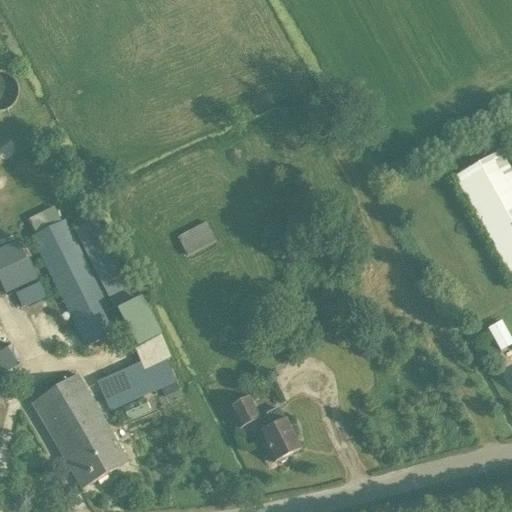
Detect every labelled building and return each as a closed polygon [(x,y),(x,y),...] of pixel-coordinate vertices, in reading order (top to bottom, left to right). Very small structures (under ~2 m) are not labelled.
[(7,99),(8,91),(7,84),(3,79),(0,76),(0,106),(2,105),(5,102),(7,99)] [(511,276),(511,179),(498,155),(456,178),(511,276)] [(87,346),(118,331),(64,221),(32,237),(87,346)] [(188,255),(217,241),(208,221),(178,235),(188,255)] [(0,282),(5,293),(37,279),(28,259),(25,260),(17,241),(0,249),(0,282)] [(39,285),(16,295),(22,309),(45,298),(39,285)] [(115,316),(146,349),(165,332),(133,299),(115,316)] [(499,350),(511,342),(511,341),(500,321),(487,328),(499,350)] [(0,378),(2,377),(4,376),(3,373),(17,366),(7,348),(0,351),(0,378)] [(110,411),(154,392),(141,363),(97,382),(110,411)] [(82,490),(129,463),(78,376),(32,403),(82,490)] [(240,430),(258,421),(247,400),(230,409),(240,430)] [(275,466),(300,452),(284,422),(283,422),(278,411),(267,416),(273,428),(259,435),(275,466)]
